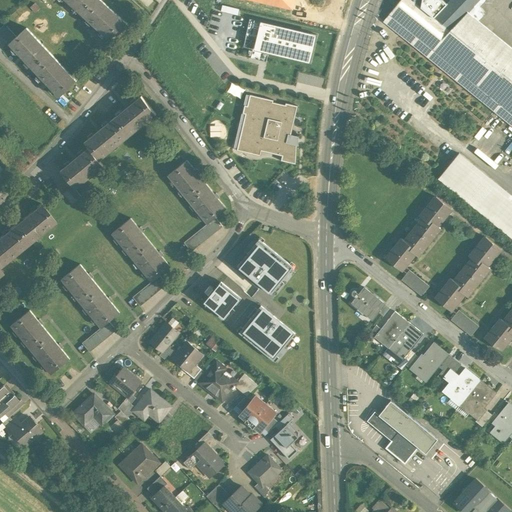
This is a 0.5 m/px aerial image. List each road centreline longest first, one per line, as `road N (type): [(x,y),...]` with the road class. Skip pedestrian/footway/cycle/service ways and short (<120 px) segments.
road 1 (secondary): [(366,0),(342,79),(324,233)]
road 2 (residential): [(324,246),(366,265),(507,377)]
road 3 (secondary): [(324,246),(332,448)]
road 4 (residential): [(124,58),(249,206)]
road 5 (residential): [(124,58),(0,202)]
road 6 (residential): [(123,342),(224,245),(249,206)]
road 7 (residential): [(123,342),(226,431),(240,472)]
road 8 (residential): [(50,413),(138,511)]
road 9 (residential): [(432,511),(355,448),(332,448)]
